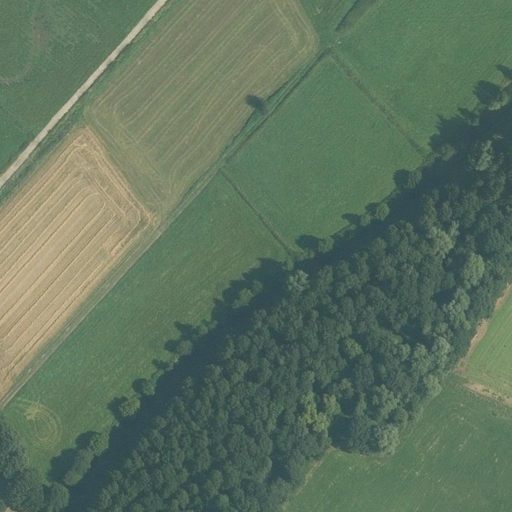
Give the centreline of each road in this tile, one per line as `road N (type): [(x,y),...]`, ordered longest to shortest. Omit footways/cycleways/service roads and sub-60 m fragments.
road 1 (track): [(97,511),(177,403),(222,361),(414,226),(511,125)]
road 2 (track): [(375,0),(0,407)]
road 3 (track): [(163,0),(0,180)]
